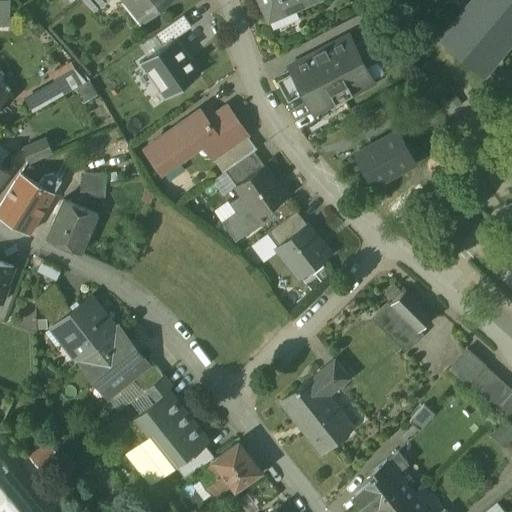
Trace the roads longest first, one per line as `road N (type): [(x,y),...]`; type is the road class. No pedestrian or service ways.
road 1 (residential): [(387,240),(287,139),(250,72),(227,0)]
road 2 (residential): [(0,229),(132,292),(227,402)]
road 3 (residential): [(227,402),(387,240)]
road 4 (residential): [(511,350),(387,240)]
road 5 (unknown): [(387,240),(511,150)]
road 6 (residential): [(227,402),(314,511)]
